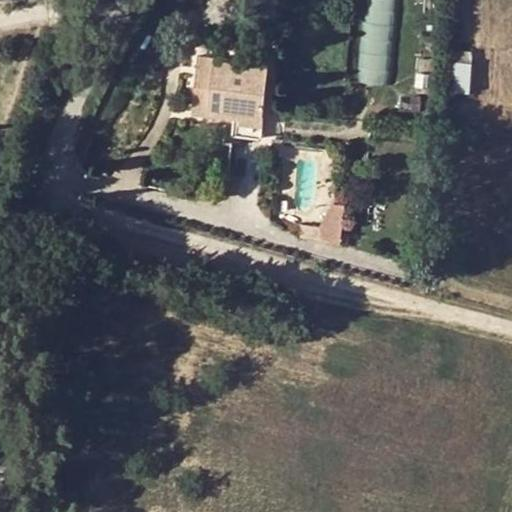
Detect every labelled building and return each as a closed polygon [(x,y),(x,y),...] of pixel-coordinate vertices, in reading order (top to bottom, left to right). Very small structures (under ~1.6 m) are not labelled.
[(362,0),(362,80),(396,80),(396,0),(362,0)] [(240,102),(263,104),(267,48),(243,46),(243,58),(214,57),(211,100),(240,102)] [(211,100),(214,57),(198,55),(193,112),(209,113),(210,111),(211,100)] [(456,88),(473,88),(473,59),(456,59),(456,88)] [(211,100),(210,111),(238,114),(240,102),(211,100)] [(240,102),(238,114),(237,124),(261,126),(263,104),(240,102)] [(319,224),(319,239),(336,242),(345,206),(338,205),(332,203),(320,222),(319,224)] [(319,239),(319,224),(301,223),(299,236),(319,239)]
